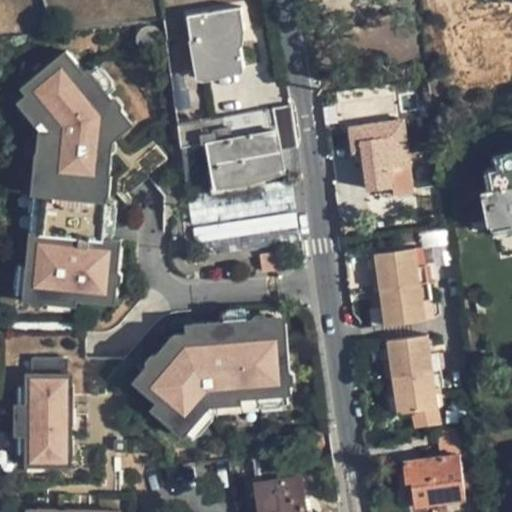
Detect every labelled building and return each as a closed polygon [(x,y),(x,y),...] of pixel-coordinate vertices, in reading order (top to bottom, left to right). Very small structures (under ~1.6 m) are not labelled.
[(245,67),(245,64),(240,30),(247,29),(243,6),(191,15),(194,37),(199,36),(205,69),(228,66),(228,69),(245,67)] [(47,155),(44,195),(107,201),(107,199),(96,198),(99,173),(109,174),(111,154),(100,153),(102,140),(112,141),(117,136),(110,128),(125,115),(108,95),(88,72),(87,70),(82,74),(64,52),(21,89),(26,95),(46,118),(37,126),(40,129),(37,154),(47,155)] [(95,66),(88,72),(108,95),(114,90),(95,66)] [(26,95),(17,103),(37,126),(46,118),(26,95)] [(217,153),(222,182),(270,174),(285,171),(282,149),(297,147),(291,104),(180,125),(184,147),(214,142),(217,153)] [(133,123),(125,115),(110,128),(117,136),(133,123)] [(397,184),(398,192),(415,190),(405,121),(352,128),(355,150),(366,149),(371,187),(397,184)] [(111,154),(112,141),(102,140),(100,153),(111,154)] [(37,154),(30,234),(40,235),(44,195),(47,155),(37,154)] [(511,155),(511,163),(511,165),(498,168),(501,185),(493,188),(487,189),(495,226),(506,225),(511,223),(511,155)] [(497,159),(498,168),(511,165),(511,163),(511,155),(497,159)] [(490,170),(493,188),(501,185),(498,168),(490,170)] [(107,199),(109,174),(99,173),(96,198),(107,199)] [(290,180),(187,197),(192,222),(250,215),(305,206),(301,179),(290,180)] [(107,201),(44,195),(40,235),(30,234),(27,264),(24,296),(24,300),(76,305),(77,299),(88,300),(89,288),(116,290),(121,241),(111,240),(94,238),(95,226),(105,227),(107,201)] [(115,201),(107,201),(105,227),(95,226),(94,238),(111,240),(115,201)] [(306,213),(193,228),(198,255),(247,249),(311,239),(306,213)] [(497,237),(511,234),(511,223),(506,225),(495,226),(495,227),(497,237)] [(380,269),(383,287),(430,281),(429,264),(420,265),(418,246),(378,251),(380,269)] [(280,252),(261,255),(263,272),(282,270),(280,252)] [(24,296),(27,264),(19,263),(16,295),(24,296)] [(373,270),(375,288),(383,287),(380,269),(373,270)] [(433,295),(430,281),(383,287),(385,302),(388,323),(427,318),(425,296),(433,295)] [(377,303),(385,302),(383,287),(375,288),(377,303)] [(89,288),(88,300),(115,302),(116,290),(89,288)] [(222,314),(223,322),(251,320),(250,312),(222,314)] [(286,317),(275,318),(276,339),(288,338),(286,317)] [(293,394),(288,338),(276,339),(275,318),(251,320),(223,322),(208,322),(210,342),(194,343),(193,334),(189,334),(175,336),(143,373),(166,394),(160,401),(153,410),(184,437),(187,434),(211,406),(217,405),(243,403),(243,398),(293,394)] [(210,342),(208,322),(188,325),(189,334),(193,334),(194,343),(210,342)] [(389,361),(391,378),(438,372),(435,354),(428,356),(426,338),(386,343),(389,361)] [(382,362),(384,379),(391,378),(389,361),(382,362)] [(391,378),(393,395),(396,415),(413,413),(436,411),(433,390),(440,389),(438,372),(391,378)] [(143,373),(137,381),(160,401),(166,394),(143,373)] [(27,456),(27,468),(72,468),(72,457),(72,456),(66,456),(66,417),(72,417),(72,416),(72,406),(66,406),(67,387),(72,387),(72,386),(72,375),(27,375),(27,388),(27,456)] [(391,378),(384,379),(386,395),(393,395),(391,378)] [(72,387),(67,387),(66,406),(72,406),(74,406),(75,386),(72,386),(72,387)] [(27,456),(27,388),(15,388),(15,456),(27,456)] [(293,404),(293,394),(243,398),(243,403),(244,408),(293,404)] [(211,406),(187,434),(194,439),(217,411),(217,405),(211,406)] [(413,413),(416,433),(439,431),(436,411),(413,413)] [(72,417),(66,417),(66,456),(72,456),(72,457),(74,457),(74,416),(72,416),(72,417)] [(440,430),(445,457),(460,455),(479,452),(475,425),(440,430)] [(324,446),(322,426),(302,429),(305,449),(324,446)] [(126,442),(115,442),(114,454),(126,454),(126,442)] [(460,455),(445,457),(406,462),(408,481),(414,480),(418,504),(466,498),(460,455)] [(307,511),(303,477),(259,483),(259,488),(262,511),(307,511)]
